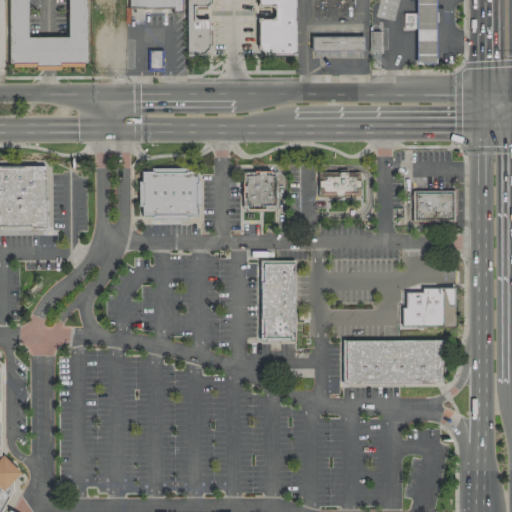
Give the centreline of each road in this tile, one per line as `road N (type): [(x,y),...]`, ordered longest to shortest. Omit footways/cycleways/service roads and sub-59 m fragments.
road 1 (primary): [(482,123),(480,511)]
road 2 (secondary): [(0,128),(281,126)]
road 3 (secondary): [(482,94),(235,94)]
road 4 (secondary): [(281,126),(482,123)]
road 5 (secondary): [(235,94),(113,94)]
